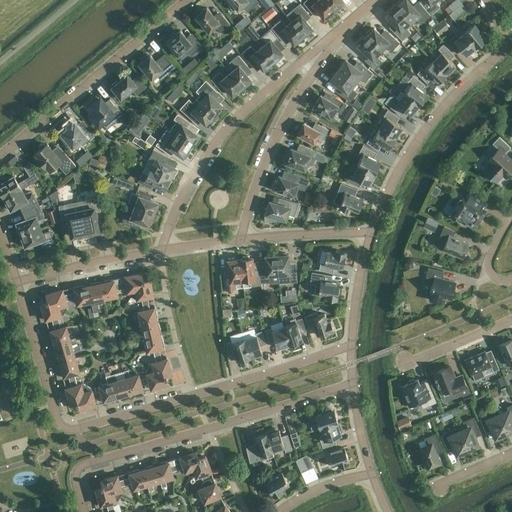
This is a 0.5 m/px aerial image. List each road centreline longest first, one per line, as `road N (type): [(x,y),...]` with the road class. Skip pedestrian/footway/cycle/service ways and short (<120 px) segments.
road 1 (residential): [(351,345),(65,430),(54,416),(16,282)]
road 2 (residential): [(83,511),(73,478),(81,465),(352,383)]
road 3 (residential): [(371,233),(422,132),(506,45),(481,0)]
road 4 (residential): [(160,251),(185,188),(217,140),(337,35)]
road 5 (residential): [(0,157),(187,0)]
road 6 (residential): [(240,240),(274,140),(337,35)]
road 7 (residential): [(16,282),(160,251)]
road 8 (residential): [(240,240),(371,233)]
road 9 (residential): [(403,359),(511,320)]
